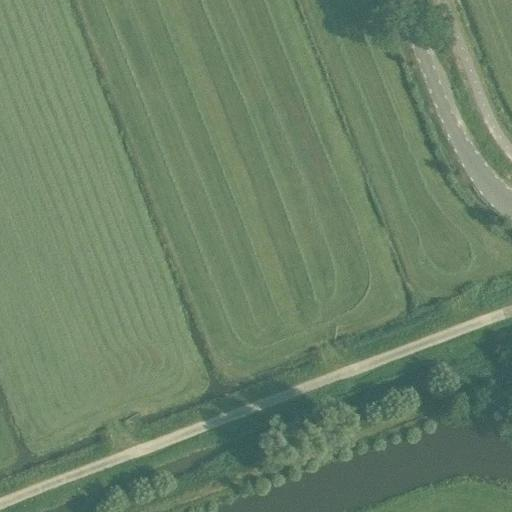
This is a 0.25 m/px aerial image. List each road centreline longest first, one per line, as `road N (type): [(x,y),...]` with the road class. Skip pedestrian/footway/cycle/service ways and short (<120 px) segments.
road 1 (track): [(511,310),(0,506)]
road 2 (unclassified): [(511,207),(461,148),(401,0)]
